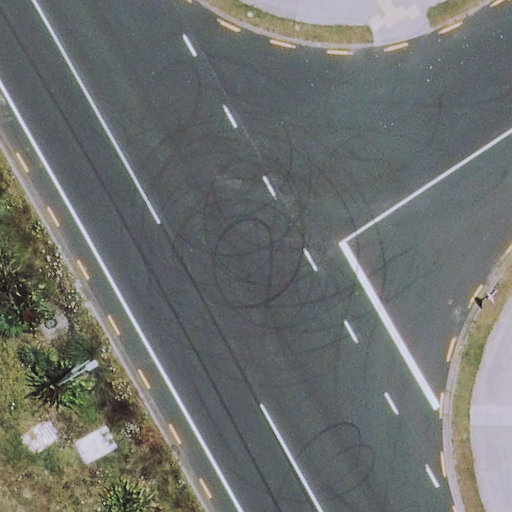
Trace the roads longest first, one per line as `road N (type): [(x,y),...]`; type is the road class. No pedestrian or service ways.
road 1 (unclassified): [(216,304),(511,110)]
road 2 (unclassified): [(44,0),(216,304)]
road 3 (unclassified): [(216,304),(332,511)]
